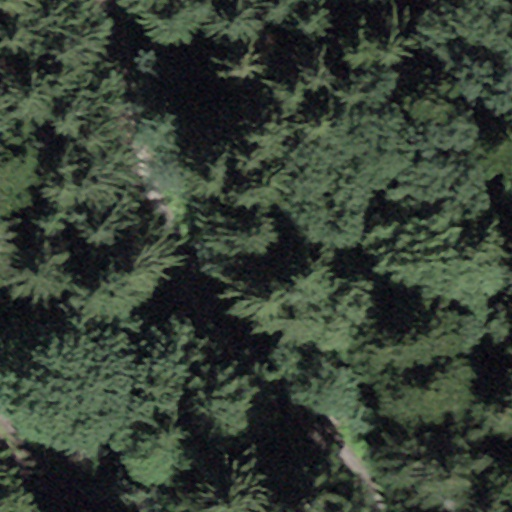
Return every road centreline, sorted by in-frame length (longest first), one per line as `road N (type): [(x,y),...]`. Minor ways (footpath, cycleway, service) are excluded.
road 1 (track): [(396,511),(379,474),(331,412),(186,282),(115,0)]
road 2 (track): [(85,511),(51,491),(0,425)]
